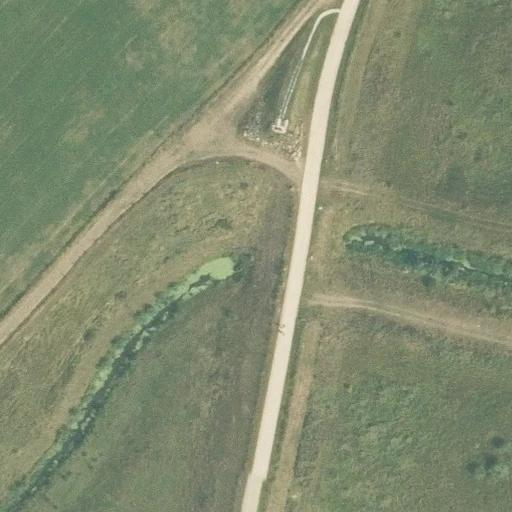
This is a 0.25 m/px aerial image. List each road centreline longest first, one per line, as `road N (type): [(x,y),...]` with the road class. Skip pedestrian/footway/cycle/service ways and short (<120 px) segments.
road 1 (track): [(193,137),(155,164),(0,326)]
road 2 (track): [(511,335),(290,288)]
road 3 (track): [(511,233),(428,219),(308,172)]
road 4 (track): [(193,137),(314,0)]
road 5 (track): [(308,172),(254,146),(193,137)]
